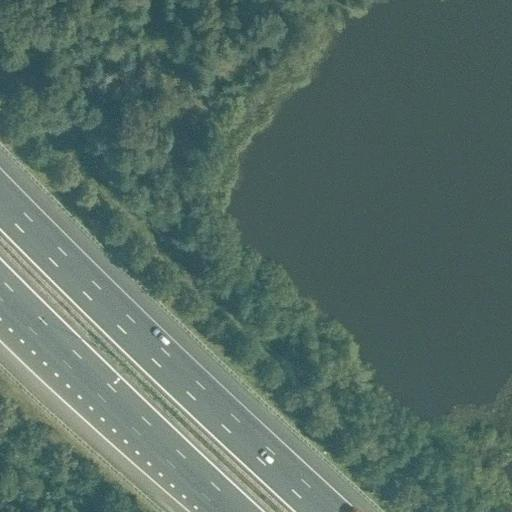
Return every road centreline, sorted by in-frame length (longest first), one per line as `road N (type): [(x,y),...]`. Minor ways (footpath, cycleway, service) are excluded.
road 1 (motorway): [(329,511),(0,203)]
road 2 (motorway): [(0,294),(232,511)]
